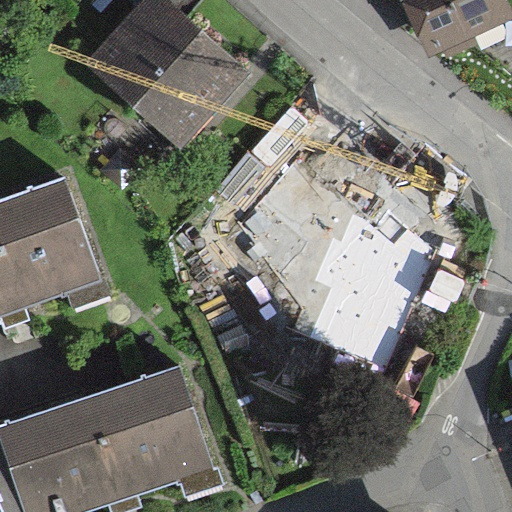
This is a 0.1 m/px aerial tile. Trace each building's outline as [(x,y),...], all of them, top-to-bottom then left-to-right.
[(177,153),(246,77),(162,0),(142,0),(82,66),(177,153)] [(500,0),(398,0),(426,60),(510,22),(500,0)] [(306,158),(239,234),(282,271),(302,248),(365,303),(427,233),(340,158),(325,175),(306,158)] [(0,319),(103,282),(65,179),(0,203),(0,319)] [(172,371),(0,426),(0,464),(15,511),(91,511),(206,475),(172,371)]
